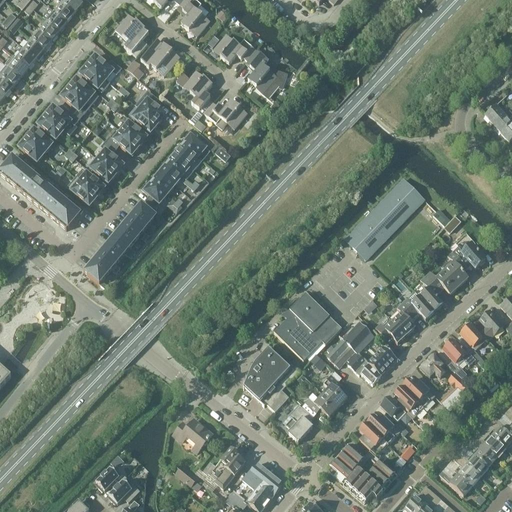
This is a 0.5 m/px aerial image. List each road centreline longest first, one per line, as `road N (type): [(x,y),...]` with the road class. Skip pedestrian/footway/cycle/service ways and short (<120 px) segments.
road 1 (primary): [(456,0),(0,480)]
road 2 (tertiary): [(306,477),(414,356),(511,265)]
road 3 (tertiary): [(306,477),(86,305)]
road 4 (residential): [(184,122),(76,250),(66,251),(0,195)]
road 5 (residential): [(380,511),(511,378)]
road 6 (residential): [(0,137),(114,0)]
road 7 (residential): [(511,192),(467,148),(461,127),(470,102),(511,67)]
road 8 (unclassified): [(86,305),(0,413)]
road 9 (residential): [(230,85),(128,0)]
